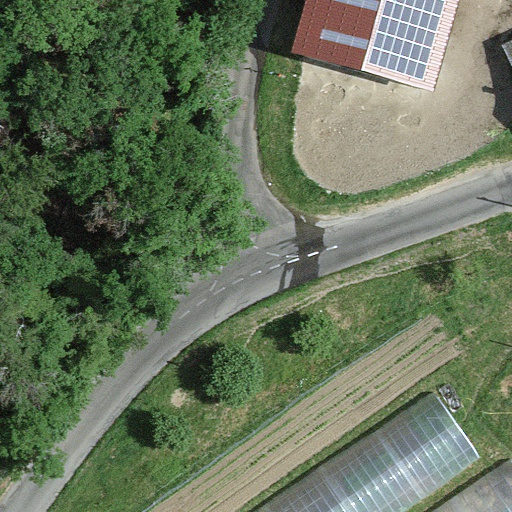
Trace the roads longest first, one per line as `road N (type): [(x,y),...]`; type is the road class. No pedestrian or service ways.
road 1 (unclassified): [(267,270),(195,308),(134,362),(21,511)]
road 2 (unclassified): [(267,270),(235,198),(231,158),(262,0)]
road 3 (unclassified): [(511,174),(267,270)]
